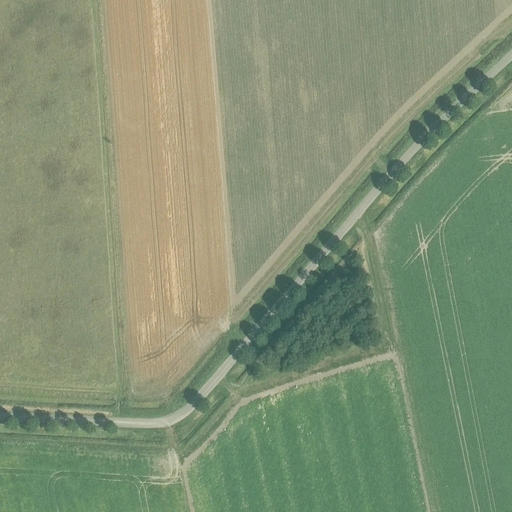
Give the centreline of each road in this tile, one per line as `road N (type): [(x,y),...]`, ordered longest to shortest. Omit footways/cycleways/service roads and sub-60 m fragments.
road 1 (unclassified): [(511,55),(412,150),(182,414),(148,424),(0,416)]
road 2 (track): [(93,0),(122,423)]
